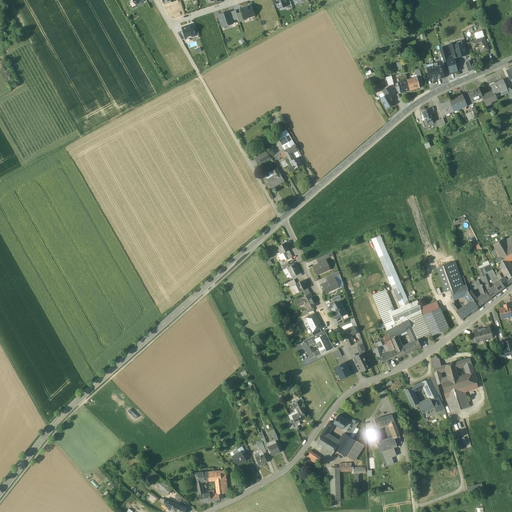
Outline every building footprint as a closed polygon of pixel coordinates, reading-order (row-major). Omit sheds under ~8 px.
[(252,5),(240,9),(241,12),(243,19),(255,15),(252,5)] [(235,10),(229,12),(231,21),(238,19),(236,14),(235,10)] [(231,21),(229,12),(219,15),(223,27),(233,24),(231,21)] [(193,25),(182,29),(183,31),(185,38),(191,36),(192,37),(196,36),(196,35),(194,29),(193,25)] [(484,38),(471,42),(472,47),(478,45),(481,52),(488,50),(484,38)] [(463,42),(454,43),(457,56),(466,55),(463,42)] [(444,48),(440,49),(442,57),(443,61),(447,60),(450,74),(457,72),(453,56),(447,58),(444,48)] [(440,62),(433,64),(434,66),(437,80),(444,78),(442,67),(440,62)] [(427,68),(428,73),(430,79),(434,78),(435,80),(437,80),(434,66),(427,68)] [(374,74),(368,78),(372,83),(378,78),(374,74)] [(405,75),(396,77),(397,83),(407,81),(405,75)] [(417,78),(407,81),(409,90),(419,88),(418,82),(417,78)] [(494,83),(490,85),(493,91),(494,94),(498,92),(497,90),(506,87),(503,80),(494,83)] [(407,81),(397,83),(400,93),(409,90),(407,81)] [(389,87),(382,91),(385,96),(388,94),(390,97),(394,95),(389,87)] [(506,87),(497,90),(498,92),(499,96),(508,92),(507,89),(506,87)] [(479,88),(468,93),(470,98),(472,102),(483,97),(482,96),(479,88)] [(494,94),(493,91),(488,93),(492,102),(497,100),(494,94)] [(488,93),(482,96),(483,97),(486,105),(492,102),(488,93)] [(385,96),(381,99),(386,109),(394,104),(390,97),(388,94),(385,96)] [(462,95),(449,101),(453,111),(454,111),(466,106),(462,95)] [(449,101),(438,106),(442,116),(453,111),(449,101)] [(423,116),(420,117),(424,126),(433,123),(431,118),(433,118),(432,115),(429,109),(422,112),(423,116)] [(472,111),(466,114),(468,121),(475,118),(472,111)] [(443,118),(436,121),(437,124),(437,127),(445,124),(443,118)] [(295,145),(286,130),(279,134),(285,145),(283,145),(286,150),(295,145)] [(286,150),(281,153),(283,158),(287,156),(291,154),(298,150),(295,145),(286,150)] [(265,153),(255,159),(258,164),(268,158),(265,153)] [(291,154),(287,156),(292,165),(287,168),(289,172),(294,169),(302,165),(298,158),(294,160),(291,154)] [(267,180),(271,188),(284,181),(277,169),(271,172),(274,176),(267,180)] [(407,300),(380,236),(372,240),(399,304),(407,300)] [(505,241),(503,238),(493,244),(496,249),(500,257),(504,263),(508,261),(511,258),(511,249),(510,251),(505,241)] [(285,243),(278,247),(281,252),(280,252),(281,254),(286,252),(289,250),(290,249),(288,244),(286,245),(285,243)] [(500,257),(496,249),(491,252),(496,259),(500,257)] [(287,255),(286,252),(281,254),(284,259),(285,261),(286,260),(290,258),(289,255),(287,255)] [(511,268),(508,261),(504,263),(500,257),(496,259),(505,277),(509,283),(511,281),(511,268)] [(325,259),(318,262),(319,264),(313,266),(316,274),(325,270),(325,271),(330,270),(325,259)] [(455,260),(436,267),(445,292),(451,290),(461,286),(463,285),(455,260)] [(290,267),(287,268),(292,277),(300,273),(295,264),(294,264),(290,267)] [(287,268),(283,270),(286,274),(288,273),(290,278),(292,277),(287,268)] [(501,278),(496,268),(492,270),(493,272),(495,274),(498,281),(499,280),(501,278)] [(338,271),(326,277),(327,280),(334,277),(340,275),(338,271)] [(487,272),(484,273),(485,277),(482,278),(488,292),(491,291),(486,278),(489,277),(487,272)] [(340,275),(334,277),(339,287),(339,289),(344,287),(340,275)] [(334,277),(327,280),(328,282),(322,285),(325,292),(334,288),(334,289),(339,287),(334,277)] [(501,278),(499,280),(504,286),(509,283),(505,277),(501,278)] [(475,283),(468,286),(469,287),(470,291),(471,291),(479,288),(481,287),(480,285),(478,280),(475,282),(475,283)] [(498,281),(493,284),(497,288),(499,292),(505,287),(504,286),(499,280),(498,281)] [(296,284),(296,285),(300,292),(303,291),(307,288),(303,281),(296,284)] [(467,287),(466,284),(463,285),(461,286),(451,290),(454,299),(465,296),(468,293),(467,287)] [(484,284),(480,285),(481,287),(479,288),(482,296),(486,292),(486,293),(487,292),(484,284)] [(296,285),(290,288),(291,289),(294,290),(296,294),(300,292),(296,285)] [(495,290),(492,292),(491,290),(491,291),(488,292),(490,298),(499,292),(497,288),(495,290)] [(477,299),(475,296),(474,296),(471,291),(470,291),(468,292),(468,293),(473,300),(478,307),(481,305),(477,299)] [(390,313),(382,292),(372,295),(384,325),(393,320),(390,313)] [(479,297),(484,303),(490,298),(486,293),(486,292),(482,296),(479,297)] [(473,300),(468,293),(465,296),(469,303),(473,300)] [(306,296),(296,301),(299,305),(303,303),(305,303),(308,309),(313,307),(316,306),(310,294),(306,296)] [(469,303),(459,310),(455,304),(455,303),(454,303),(451,305),(461,319),(471,312),(472,312),(477,308),(477,307),(478,307),(473,300),(469,303)] [(340,301),(330,306),(330,307),(330,309),(331,309),(333,313),(344,307),(340,301)] [(417,302),(407,306),(411,316),(421,311),(417,302)] [(437,302),(420,308),(421,311),(423,315),(439,309),(439,308),(437,302)] [(509,305),(504,306),(504,308),(499,309),(501,316),(502,317),(505,316),(506,317),(509,317),(511,316),(510,312),(509,305)] [(407,306),(390,313),(393,320),(399,317),(402,323),(403,322),(408,320),(407,318),(411,316),(407,306)] [(344,307),(333,313),(334,316),(334,317),(335,319),(336,319),(341,316),(347,314),(344,307)] [(439,309),(423,315),(431,333),(431,334),(432,336),(449,329),(440,308),(439,308),(439,309)] [(421,311),(411,316),(421,338),(431,333),(423,315),(421,311)] [(315,314),(306,318),(313,332),(320,329),(322,328),(315,314)] [(411,316),(407,318),(408,320),(417,340),(421,338),(411,316)] [(393,320),(384,325),(387,331),(402,323),(399,317),(393,320)] [(417,340),(408,320),(403,322),(407,330),(408,330),(413,342),(414,344),(418,342),(417,340)] [(402,323),(387,331),(389,338),(390,339),(397,335),(407,330),(403,322),(402,323)] [(349,328),(342,331),(349,346),(354,344),(351,336),(356,333),(353,326),(349,328)] [(489,326),(484,327),(485,328),(481,329),(484,339),(492,337),(492,336),(491,332),(489,326)] [(481,329),(478,330),(478,329),(473,330),(475,336),(476,341),(477,341),(484,339),(481,329)] [(321,354),(332,348),(325,334),(323,335),(315,339),(313,336),(303,341),(304,343),(302,344),(310,360),(321,354)] [(397,335),(390,339),(391,342),(394,349),(398,358),(406,354),(403,347),(397,335)] [(511,347),(511,348),(510,341),(504,342),(506,348),(503,349),(503,350),(505,356),(506,356),(511,354),(511,347)] [(413,342),(403,347),(406,354),(420,347),(418,342),(414,344),(413,342)] [(357,347),(356,347),(359,352),(365,350),(363,344),(357,347)] [(338,349),(332,353),(335,359),(342,356),(338,349)] [(393,349),(390,351),(386,353),(389,359),(396,355),(394,350),(393,349)] [(381,355),(377,358),(380,363),(389,359),(386,353),(381,355)] [(362,354),(355,357),(362,371),(368,368),(366,365),(367,365),(365,361),(364,358),(364,357),(362,354)] [(438,359),(432,363),(434,369),(441,367),(439,358),(438,359)] [(469,359),(458,362),(460,367),(464,366),(467,375),(470,385),(475,383),(476,383),(477,381),(470,359),(469,359)] [(345,362),(334,367),(341,380),(351,375),(345,362)] [(454,363),(445,365),(447,370),(449,381),(450,380),(458,378),(456,368),(454,363)] [(467,375),(458,378),(450,380),(455,395),(465,392),(476,388),(475,383),(470,385),(467,375)] [(435,376),(429,379),(438,395),(440,395),(438,385),(435,376)] [(429,379),(421,383),(423,387),(424,388),(430,399),(438,395),(429,379)] [(442,383),(441,383),(441,384),(446,398),(455,395),(450,380),(449,381),(442,383)] [(421,383),(411,387),(413,392),(422,387),(423,387),(421,383)] [(411,387),(404,391),(412,407),(418,404),(413,392),(411,387)] [(455,395),(446,398),(451,413),(470,407),(465,392),(455,395)] [(438,395),(430,399),(434,407),(436,413),(444,409),(440,395),(438,395)] [(430,399),(418,405),(422,413),(434,407),(430,399)] [(300,402),(294,405),(296,409),(297,409),(298,411),(299,413),(303,411),(303,412),(305,411),(300,402)] [(298,411),(288,415),(291,420),(293,419),(292,416),(299,413),(298,411)] [(299,413),(292,416),(293,419),(295,421),(298,419),(299,421),(306,418),(303,412),(303,411),(299,413)] [(392,415),(374,420),(377,428),(389,424),(391,428),(395,438),(400,436),(395,423),(392,415)] [(347,422),(338,416),(333,423),(346,431),(350,424),(347,422)] [(353,420),(350,424),(346,431),(351,435),(358,423),(353,420)] [(179,435),(186,427),(184,425),(177,433),(179,435)] [(378,429),(373,430),(377,444),(381,442),(378,429)] [(377,444),(373,430),(368,432),(370,438),(368,439),(370,446),(377,444)] [(350,437),(344,433),(338,444),(335,450),(345,456),(355,440),(350,437)] [(325,437),(321,434),(316,443),(323,447),(333,453),(335,450),(338,444),(325,437)] [(381,442),(377,444),(380,452),(393,448),(397,446),(394,438),(381,442)] [(355,440),(345,456),(349,459),(359,443),(355,440)] [(268,447),(268,449),(271,456),(280,452),(276,444),(268,447)] [(333,453),(323,447),(320,451),(330,457),(333,453)] [(393,448),(380,452),(385,464),(393,461),(392,457),(396,456),(393,448)] [(320,458),(310,451),(306,457),(311,460),(316,464),(320,458)] [(238,453),(232,457),(237,465),(246,460),(242,454),(241,452),(238,453)] [(260,456),(256,458),(259,466),(267,462),(264,455),(260,456)] [(351,463),(339,464),(339,468),(339,472),(351,472),(351,467),(351,463)] [(339,468),(330,468),(331,501),(340,500),(339,472),(339,468)] [(147,475),(146,476),(166,496),(172,490),(151,470),(147,475)] [(225,470),(203,473),(204,481),(216,480),(226,478),(225,470)] [(363,489),(362,475),(355,475),(356,490),(363,489)] [(226,478),(216,480),(218,494),(223,494),(227,493),(226,478)] [(203,495),(199,495),(201,503),(211,501),(210,496),(209,493),(203,495)] [(183,499),(178,494),(175,497),(181,502),(183,499)] [(170,502),(165,499),(163,503),(167,507),(167,508),(171,510),(172,510),(173,508),(169,506),(170,502)] [(181,506),(170,502),(169,506),(173,508),(172,510),(176,511),(178,511),(181,506)]
